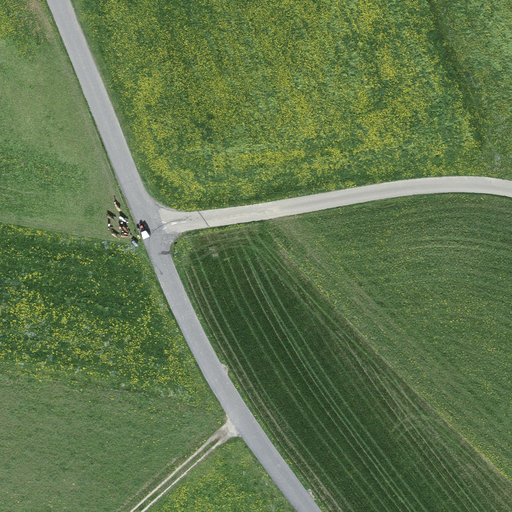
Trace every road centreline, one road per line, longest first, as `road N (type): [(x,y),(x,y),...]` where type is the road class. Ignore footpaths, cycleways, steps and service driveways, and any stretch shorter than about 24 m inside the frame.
road 1 (unclassified): [(56,0),(205,352),(312,511)]
road 2 (track): [(242,414),(134,511)]
